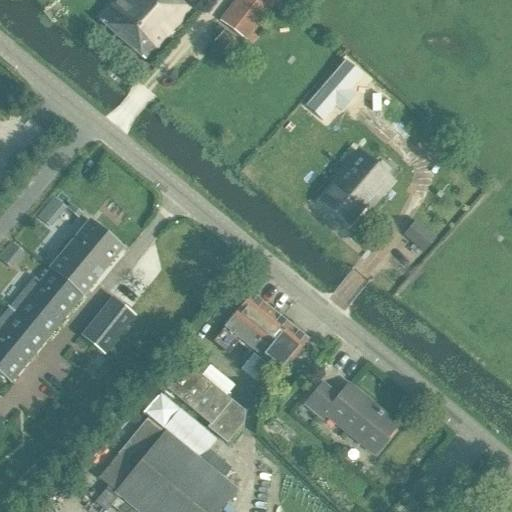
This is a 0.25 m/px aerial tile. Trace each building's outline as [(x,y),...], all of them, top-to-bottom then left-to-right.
[(177,0),(175,0),(154,24),(134,7),(140,0),(133,0),(134,0),(133,0),(115,0),(98,20),(143,61),(157,46),(162,49),(169,42),(165,37),(189,10),(177,0)] [(133,0),(134,0),(133,0),(140,0),(134,7),(154,24),(175,0),(133,0)] [(338,181),(319,202),(348,227),(365,207),(368,209),(379,196),(373,191),(385,177),(357,153),(344,168),(347,170),(346,172),(351,176),(343,186),(338,181)] [(89,221),(49,269),(50,270),(50,271),(82,297),(121,248),(89,221)] [(415,223),(403,236),(422,253),(434,239),(415,223)] [(34,279),(9,309),(47,339),(82,297),(50,271),(39,284),(34,279)] [(271,365),(280,373),(307,340),(252,295),(251,297),(214,341),(225,350),(236,337),(254,352),(240,370),(256,383),(271,365)] [(103,356),(134,318),(112,299),(81,338),(103,356)] [(0,374),(11,383),(47,339),(9,309),(0,320),(0,374)] [(243,417),(183,367),(174,378),(167,373),(162,379),(169,385),(166,389),(209,425),(207,428),(226,444),(242,424),(243,417)] [(394,428),(369,408),(371,406),(348,388),(338,399),(322,386),(305,407),(322,421),(326,417),(373,455),(394,428)] [(218,511),(236,492),(223,481),(165,433),(134,470),(118,456),(98,479),(110,489),(103,498),(111,505),(117,498),(134,511),(218,511)]
